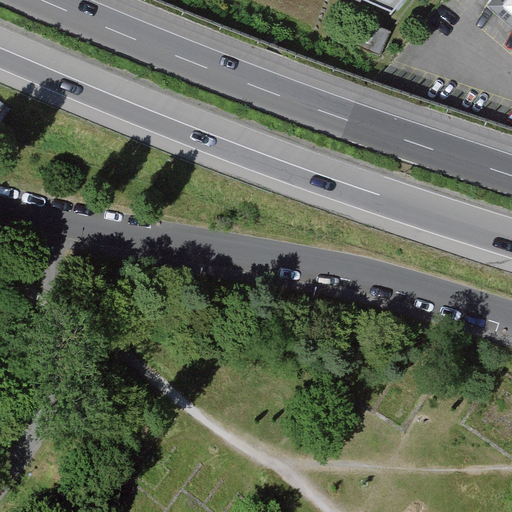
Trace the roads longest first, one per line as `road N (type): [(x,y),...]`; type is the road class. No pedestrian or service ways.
road 1 (motorway): [(0,48),(308,171),(511,239)]
road 2 (unclassified): [(511,318),(0,202)]
road 3 (motorway): [(511,175),(240,80),(43,0)]
